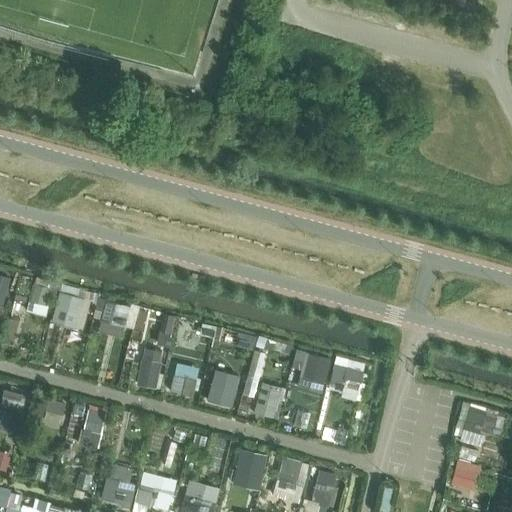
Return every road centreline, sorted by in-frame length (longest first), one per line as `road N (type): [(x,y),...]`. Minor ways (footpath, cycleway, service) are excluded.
road 1 (unclassified): [(432,259),(0,143)]
road 2 (unclassified): [(0,212),(414,323)]
